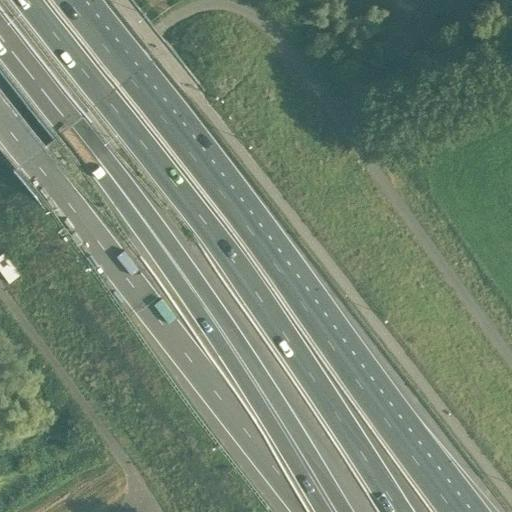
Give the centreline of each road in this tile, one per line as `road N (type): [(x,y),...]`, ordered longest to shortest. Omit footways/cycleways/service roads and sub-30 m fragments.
road 1 (unclassified): [(0,148),(175,14),(216,2),(249,11),(272,31),(511,359)]
road 2 (motorway): [(445,511),(51,0)]
road 3 (motorway): [(0,33),(372,511)]
road 4 (motorway): [(0,117),(308,511)]
road 5 (unclassified): [(131,511),(148,498),(0,288)]
